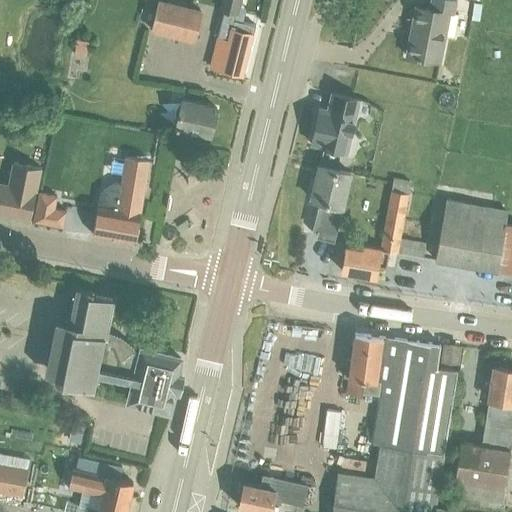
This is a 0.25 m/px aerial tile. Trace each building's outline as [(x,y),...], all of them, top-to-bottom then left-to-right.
[(165,0),(158,0),(151,30),(193,40),(201,9),(165,0)] [(237,13),(240,0),(221,0),(220,9),(223,10),(234,12),(237,13)] [(414,8),(405,55),(438,62),(444,34),(453,36),(458,14),(454,14),(456,0),(429,0),(428,11),(414,8)] [(216,35),(209,65),(242,74),(254,24),(232,19),(234,12),(223,10),(216,35)] [(88,42),(76,39),(74,52),(86,54),(88,42)] [(346,151),(358,100),(331,94),(327,110),(319,108),(311,143),(346,151)] [(178,110),(174,125),(180,126),(179,130),(191,133),(192,129),(209,134),(216,108),(181,99),(180,100),(178,99),(175,110),(178,110)] [(97,205),(92,233),(135,240),(140,212),(149,158),(125,154),(121,182),(115,181),(99,193),(97,205)] [(342,157),(340,167),(355,170),(357,161),(342,157)] [(0,182),(0,212),(3,213),(30,219),(32,207),(40,167),(14,162),(9,185),(0,182)] [(332,241),(347,173),(316,167),(309,201),(325,205),(324,209),(316,207),(314,230),(316,231),(315,237),(332,241)] [(363,248),(346,245),(342,270),(375,276),(377,264),(386,266),(389,250),(424,256),(426,242),(400,237),(408,193),(407,193),(409,180),(394,178),(380,248),(364,244),(363,248)] [(39,191),(33,221),(63,227),(67,210),(54,207),(57,195),(39,191)] [(511,272),(511,224),(503,223),(506,209),(446,199),(434,259),(511,272)] [(57,318),(46,372),(66,376),(65,382),(96,388),(98,378),(131,385),(128,401),(168,411),(173,389),(177,390),(181,374),(176,373),(180,357),(183,335),(144,326),(141,338),(107,330),(113,299),(92,295),(93,290),(76,287),(70,320),(57,318)] [(389,400),(375,478),(337,473),(331,511),(433,511),(435,506),(434,505),(457,370),(437,367),(440,343),(355,332),(351,358),(347,357),(344,376),(349,376),(347,390),(363,393),(363,390),(379,393),(378,398),(389,400)] [(455,360),(457,345),(443,343),(441,358),(455,360)] [(314,411),(317,356),(283,353),(282,369),(292,370),(289,409),(314,411)] [(500,509),(511,436),(511,369),(494,366),(481,444),(460,441),(454,479),(459,480),(455,503),(500,509)] [(325,448),(340,449),(343,412),(327,411),(325,448)] [(73,420),(69,436),(79,438),(82,423),(73,420)] [(0,491),(22,495),(27,468),(29,457),(0,451),(0,491)] [(124,511),(132,481),(120,478),(123,466),(78,456),(75,467),(73,466),(68,485),(82,489),(76,511),(124,511)] [(303,505),(308,484),(260,473),(257,485),(241,481),(235,505),(263,511),(267,511),(271,498),(303,505)]
